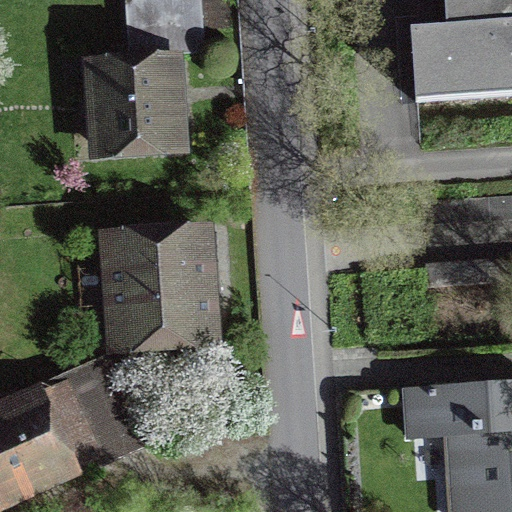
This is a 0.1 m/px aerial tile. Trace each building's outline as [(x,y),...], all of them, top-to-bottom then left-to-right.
[(199,0),(163,0),(168,54),(203,52),(199,0)] [(511,0),(445,0),(448,28),(412,31),(416,102),(511,95),(511,0)] [(174,63),(93,68),(97,149),(179,144),(174,63)] [(206,263),(204,232),(109,239),(116,347),(212,340),(208,292),(203,293),(202,263),(206,263)] [(511,250),(438,255),(440,287),(511,282),(511,250)] [(454,511),(511,511),(511,398),(499,399),(498,384),(406,390),(409,438),(449,435),(452,477),(454,511)] [(63,386),(0,415),(0,499),(95,456),(63,386)]
